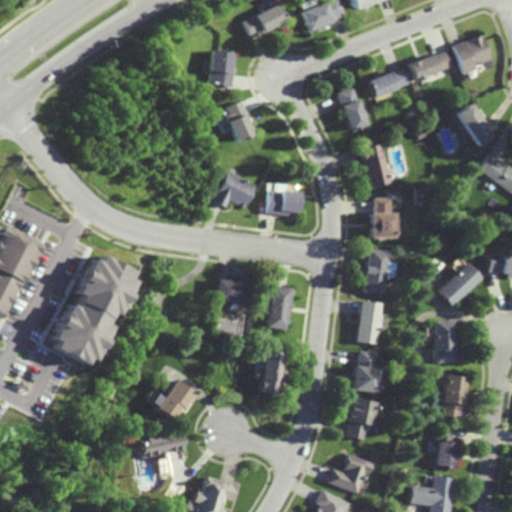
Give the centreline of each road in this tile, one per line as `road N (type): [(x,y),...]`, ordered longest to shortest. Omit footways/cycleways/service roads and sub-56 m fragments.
road 1 (residential): [(478,0),(294,77),(292,100),(326,169),(334,219),(314,404),(269,511)]
road 2 (residential): [(327,251),(148,234),(117,223),(85,203),(5,109)]
road 3 (trunk): [(0,113),(161,0)]
road 4 (residential): [(0,361),(85,203)]
road 5 (residential): [(482,511),(503,335)]
